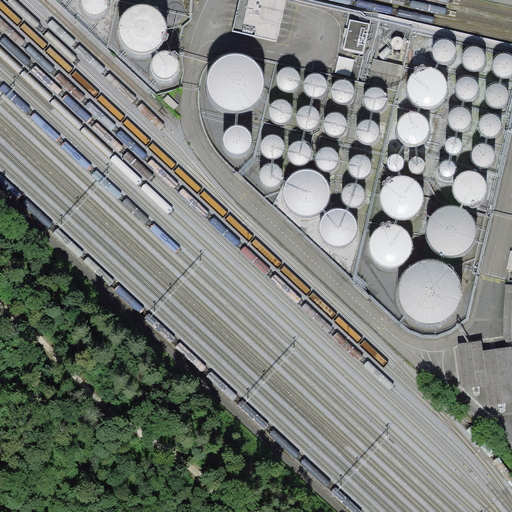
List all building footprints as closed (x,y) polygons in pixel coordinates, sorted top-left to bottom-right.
[(108,12),(109,6),(108,0),(107,0),(84,0),(83,6),(84,12),(88,17),(93,19),(99,19),(104,17),(108,12)] [(239,0),(238,6),(232,30),(275,40),(281,17),(284,0),(239,0)] [(165,41),(167,34),(165,26),(162,20),(157,15),(150,11),(143,10),(135,11),(129,15),(123,20),(120,27),(119,34),(120,41),(123,48),(129,53),(135,56),(143,58),(150,56),(157,53),(162,48),(165,41)] [(342,48),(366,53),(372,23),(348,19),(342,48)] [(455,59),(456,54),(455,49),(452,45),(447,43),(442,43),(438,45),(434,49),(433,54),(434,59),(437,63),(442,65),(447,65),(451,63),(455,59)] [(485,66),(486,61),(485,56),(482,52),(477,50),(472,50),(468,52),(465,55),(463,60),(464,65),(467,69),(472,72),(477,72),(482,69),(485,66)] [(511,76),(511,58),(508,56),(503,56),(498,58),(495,62),(494,67),(495,72),(498,76),(502,78),(507,78),(511,76)] [(177,77),(179,71),(178,65),(174,60),(169,58),(163,58),(157,60),(153,65),(152,71),(153,76),(157,81),(162,84),(168,84),(174,81),(177,77)] [(210,79),(209,87),(210,95),(214,102),(219,108),(226,112),(234,114),(242,114),(249,112),(256,107),(261,101),(264,94),(265,86),(264,78),(260,71),(255,65),(248,61),(241,59),(233,59),(225,61),(218,66),(213,72),(210,79)] [(300,87),(301,82),(300,77),(297,73),(292,71),(287,71),(283,73),(280,77),(279,82),(280,87),(283,90),(287,93),(292,93),(297,91),(300,87)] [(447,97),(448,90),(447,84),(443,78),(438,73),(432,71),(425,71),(418,73),(413,77),(409,83),(408,90),(409,97),(413,103),(418,107),(424,110),(431,110),(438,108),(443,103),(447,97)] [(326,94),(328,89),(327,84),(324,80),(319,78),(314,78),(310,80),(306,84),(305,89),(306,94),(309,98),(314,100),(319,100),(323,98),(326,94)] [(478,96),(479,91),(478,86),(475,82),(470,80),(465,80),(461,82),(457,86),(456,90),(457,95),(460,99),(465,102),(470,102),(474,100),(478,96)] [(353,100),(354,95),(353,90),(350,86),(346,84),(341,84),(336,86),(333,90),(332,95),(333,99),(336,103),(341,106),(346,106),(350,104),(353,100)] [(507,103),(508,98),(507,93),(504,89),(500,87),(495,86),(490,89),(487,92),(486,97),(487,102),(490,106),(494,108),(499,109),(504,106),(507,103)] [(385,107),(386,102),(385,97),(382,93),(378,91),(373,91),(368,93),(365,97),(364,102),(365,106),(368,110),(373,113),(377,113),(382,111),(385,107)] [(291,119),(292,114),(291,109),(288,105),(284,103),(279,103),(274,105),(271,109),(270,113),(271,118),(274,122),(279,124),(284,124),(288,122),(291,119)] [(318,125),(319,120),(318,115),(315,111),(310,109),(305,109),(301,111),(298,115),(296,120),(297,125),(300,129),(305,131),(310,131),(314,129),(318,125)] [(470,127),(471,122),(470,117),(467,113),(463,111),(458,111),(453,113),(450,117),(449,121),(450,126),(453,130),(457,133),(462,133),(467,131),(470,127)] [(399,125),(398,131),(399,138),(403,143),(408,147),(415,148),(421,146),(426,142),(430,137),(431,131),(430,124),(426,119),(420,115),(414,114),(408,116),(402,120),(399,125)] [(345,132),(347,127),(346,122),(343,118),(338,116),(333,116),(329,118),(325,122),(324,127),(325,132),(328,136),(333,138),(338,138),(342,136),(345,132)] [(500,133),(501,128),(500,123),(497,119),(493,117),(488,116),(483,119),(480,122),(479,127),(480,132),(483,136),(487,138),(492,139),(497,136),(500,133)] [(378,139),(379,134),(378,129),(375,125),(371,123),(366,123),(361,125),(358,129),(357,134),(358,139),(361,143),(366,145),(371,145),(375,143),(378,139)] [(250,150),(252,144),(251,138),(247,134),(242,131),(236,131),(230,133),(226,138),(225,144),(226,150),(230,154),(235,157),(241,157),(247,155),(250,150)] [(282,154),(283,149),(282,144),(279,140),(275,138),(270,138),(265,140),(262,144),(261,149),(262,154),(265,158),(269,160),(274,160),(279,158),(282,154)] [(462,153),(463,149),(462,144),(458,141),(454,140),(450,141),(447,144),(446,149),(447,153),(450,156),(454,157),(458,156),(462,153)] [(309,160),(310,155),(309,150),(306,146),(302,144),(297,144),(292,146),(289,150),(288,154),(289,159),(292,163),(296,165),(301,166),(306,163),(309,160)] [(493,163),(494,158),(493,153),(490,149),(485,147),(480,147),(476,149),(473,153),(471,157),(472,162),(475,166),(480,169),(485,169),(490,167),(493,163)] [(338,166),(339,161),(338,156),(335,152),(330,150),(325,150),(321,152),(318,156),(316,160),(317,165),(320,169),(325,171),(330,172),(334,169),(338,166)] [(402,168),(404,164),(402,160),(399,157),(395,155),(391,157),(388,160),(387,164),(388,168),(391,171),(395,172),(399,171),(402,168)] [(369,173),(370,168),(369,164),(366,160),(362,157),(357,157),(352,159),(349,163),(348,168),(349,173),(352,177),(356,179),(361,179),(366,177),(369,173)] [(425,172),(426,167),(425,163),(422,160),(418,159),(413,160),(410,163),(409,167),(410,172),(413,175),(418,176),(422,175),(425,172)] [(456,175),(457,170),(456,166),(453,163),(448,162),(444,163),(441,166),(440,170),(441,175),(444,178),(448,179),(453,178),(456,175)] [(280,182),(282,178),(281,173),(278,169),(273,166),(268,166),(264,168),(260,172),(259,177),(260,182),(263,186),(268,188),(273,188),(277,186),(280,182)] [(286,189),(285,196),(287,204),(291,210),(297,215),(304,217),(312,217),(319,214),(325,209),(329,202),(330,195),(328,187),(324,181),(318,176),(311,173),(303,174),(296,177),(290,182),(286,189)] [(485,199),(487,192),(486,186),(482,181),(477,177),(471,175),(464,177),(459,180),(455,185),(454,192),(455,198),(458,203),(463,207),(470,209),(476,207),(481,204),(485,199)] [(422,207),(423,200),(422,193),(419,186),(413,182),(406,179),(399,179),(393,182),(387,186),(383,193),(382,200),(383,207),(387,213),(393,217),(399,220),(406,220),(413,217),(419,213),(422,207)] [(364,202),(365,197),(364,192),(361,188),(356,186),(351,186),(347,188),(344,192),(343,196),(344,201),(347,205),(351,207),(356,208),(361,205),(364,202)] [(426,225),(424,234),(426,242),(430,249),(436,255),(443,258),(451,259),(459,258),(467,254),(472,248),(476,241),(477,233),(476,225),(472,217),(466,212),(459,208),(450,207),(442,208),(435,212),(429,218),(426,225)] [(355,235),(356,229),(355,222),(351,216),(345,212),(338,211),(332,212),(326,216),(322,222),(321,229),(322,235),(326,241),(332,245),(338,246),(345,245),(351,241),(355,235)] [(411,256),(413,249),(411,242),(408,235),(402,230),(395,228),(388,228),(381,230),(375,235),(372,241),(370,248),(372,256),(375,262),(381,267),(388,269),(395,269),(402,267),(407,262),(411,256)] [(461,305),(463,296),(461,287),(457,279),(452,272),(444,267),(435,265),(426,265),(418,267),(410,272),(404,279),(401,287),(399,296),(401,305),(404,313),(410,320),(418,325),(426,327),(435,327),(444,325),(452,320),(457,313),(461,305)] [(479,339),(453,343),(460,388),(483,385),(486,404),(511,400),(511,374),(508,346),(480,350),(479,339)]
